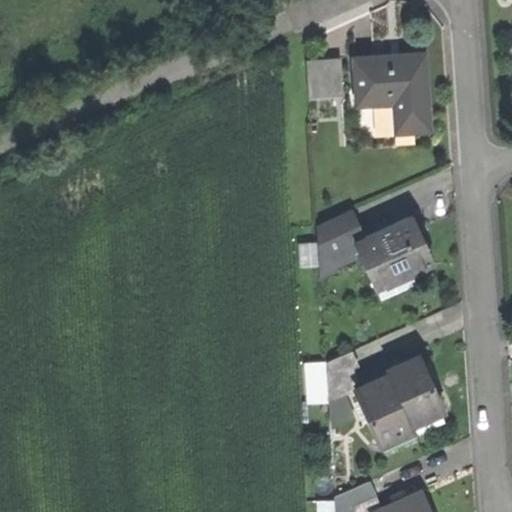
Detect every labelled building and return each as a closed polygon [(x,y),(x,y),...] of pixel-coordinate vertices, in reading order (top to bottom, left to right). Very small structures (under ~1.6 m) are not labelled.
[(309,53),(312,92),(347,89),(344,51),(309,53)] [(352,57),(355,105),(392,102),(394,132),(429,130),(424,52),(352,57)] [(317,257),(353,241),(342,213),(316,224),(316,231),(318,254),(317,257)] [(373,231),(353,241),(374,287),(431,262),(409,215),(387,225),(387,224),(373,230),(373,231)] [(298,232),(300,255),(318,254),(316,231),(298,232)] [(351,367),(357,364),(350,349),(327,360),(328,402),(350,392),(347,384),(357,380),(351,367)] [(385,370),(386,374),(407,419),(440,404),(417,355),(385,370)] [(308,361),(310,403),(328,402),(327,360),(308,361)] [(386,374),(354,389),(378,439),(410,424),(407,419),(386,374)] [(334,495),(334,511),(335,511),(354,504),(372,494),(366,480),(334,495)] [(430,511),(420,489),(369,511),(430,511)]
